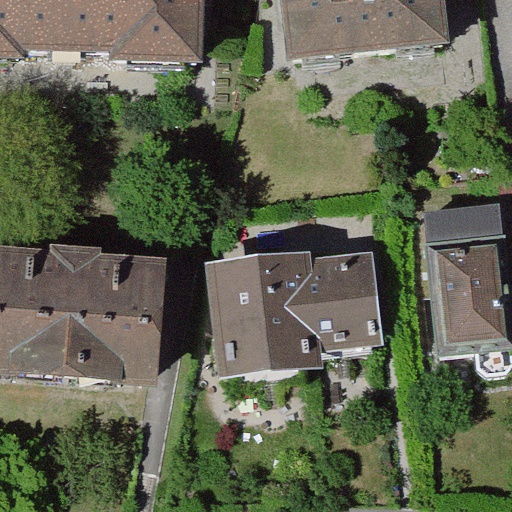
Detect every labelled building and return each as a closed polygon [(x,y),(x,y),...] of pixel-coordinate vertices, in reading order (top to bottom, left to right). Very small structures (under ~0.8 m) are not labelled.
[(0,0),(0,76),(20,77),(20,69),(69,70),(70,0),(0,0)] [(70,0),(69,70),(119,71),(119,79),(202,81),(203,0),(70,0)] [(445,0),(289,0),(298,79),(452,62),(445,0)] [(511,257),(508,219),(433,226),(447,371),(511,364),(511,257)] [(326,389),(323,365),(311,282),(310,272),(219,281),(232,399),(326,389)] [(57,280),(0,275),(0,394),(161,407),(170,289),(98,283),(98,277),(58,274),(57,280)] [(379,275),(311,282),(323,365),(388,358),(379,275)]
